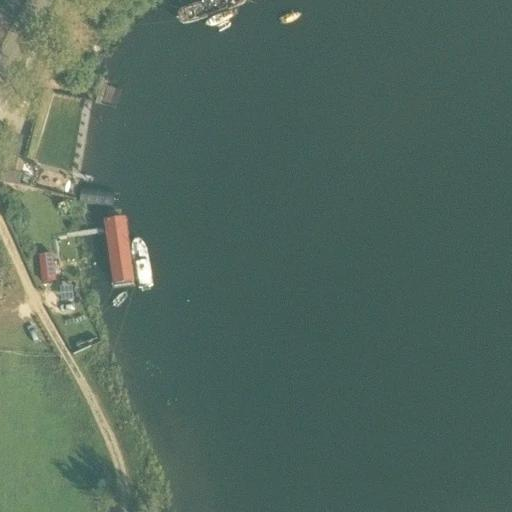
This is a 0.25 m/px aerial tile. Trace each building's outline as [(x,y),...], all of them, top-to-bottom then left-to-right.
[(241,5),(234,0),(232,0),(176,17),(170,28),(182,32),(239,12),(241,5)] [(46,100),(91,111),(93,102),(48,91),(46,100)] [(96,120),(86,194),(112,198),(121,123),(96,120)] [(119,216),(95,219),(107,309),(131,306),(119,216)] [(53,253),(39,254),(43,282),(56,281),(53,253)] [(181,427),(135,356),(120,366),(166,437),(181,427)]
